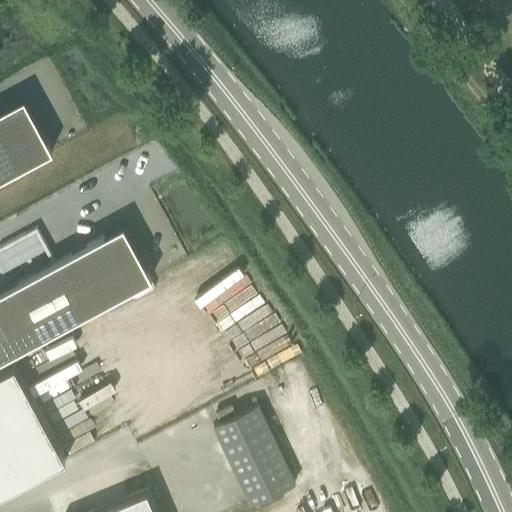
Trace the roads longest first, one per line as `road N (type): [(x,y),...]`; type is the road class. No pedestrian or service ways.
road 1 (primary): [(500,511),(447,406),(373,297),(212,83),(138,0)]
road 2 (track): [(511,103),(437,0)]
